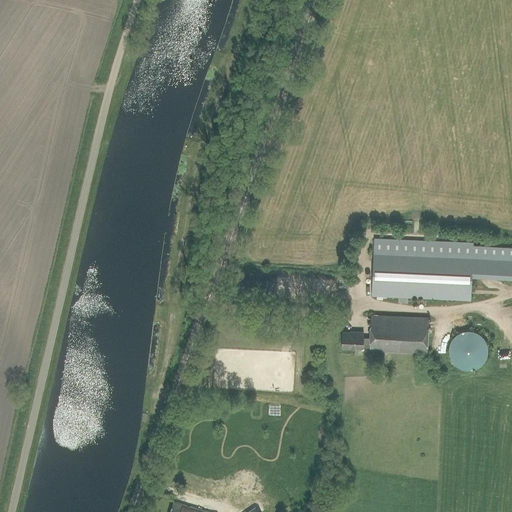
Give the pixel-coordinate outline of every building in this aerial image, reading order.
[(511,277),(511,246),(475,245),(475,242),(376,237),(374,294),(377,294),(382,295),(472,298),(473,276),(511,277)] [(429,353),(431,318),(372,315),(371,338),(365,338),(365,331),(355,331),(355,332),(343,331),(343,348),(364,348),(364,346),(372,346),(372,349),(389,349),(389,351),(429,353)] [(448,349),(448,350),(448,351),(448,352),(449,352),(449,353),(449,354),(449,355),(449,356),(450,356),(450,357),(450,358),(451,359),(451,360),(452,361),(453,362),(453,363),(454,363),(454,364),(455,364),(455,365),(456,365),(457,366),(458,366),(458,367),(459,367),(460,368),(461,368),(462,368),(463,369),(464,369),(465,369),(466,369),(467,369),(468,369),(469,369),(470,369),(471,369),(472,369),(473,369),(474,369),(474,368),(475,368),(476,368),(477,367),(478,367),(479,366),(480,366),(480,365),(481,365),(482,364),(483,363),(483,362),(484,362),(484,361),(485,361),(485,360),(485,359),(486,359),(486,358),(487,357),(487,356),(487,355),(488,354),(488,353),(488,352),(488,351),(488,350),(488,349),(488,348),(488,347),(488,346),(488,345),(487,344),(487,343),(487,342),(486,341),(486,340),(485,340),(485,339),(485,338),(484,338),(484,337),(483,337),(483,336),(482,335),(481,334),(480,334),(480,333),(479,333),(478,332),(477,332),(476,331),(475,331),(474,331),(474,330),(473,330),(472,330),(471,330),(470,330),(469,330),(468,330),(467,330),(466,330),(465,330),(464,330),(463,330),(462,331),(461,331),(460,331),(459,332),(458,332),(458,333),(457,333),(456,334),(455,334),(455,335),(454,335),(454,336),(453,336),(453,337),(452,338),(451,339),(451,340),(450,341),(450,342),(450,343),(449,343),(449,344),(449,345),(449,346),(449,347),(448,347),(448,348),(448,349)] [(258,494),(258,483),(245,483),(245,494),(258,494)] [(207,511),(173,502),(169,511),(207,511)]
